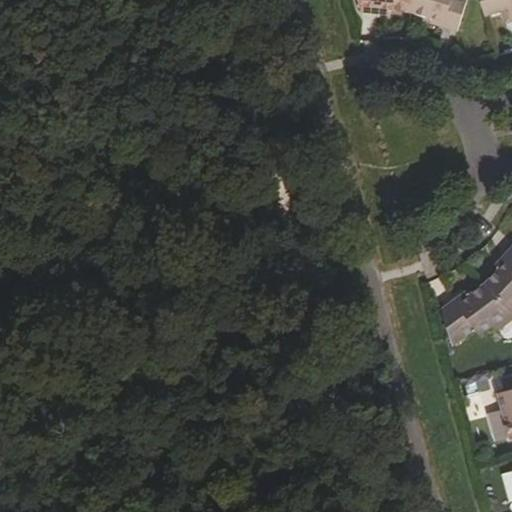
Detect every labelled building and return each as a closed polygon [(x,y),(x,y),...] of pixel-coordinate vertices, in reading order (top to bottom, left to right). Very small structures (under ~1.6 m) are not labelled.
[(412,11),(414,0),(359,0),(363,13),(391,15),(393,8),(412,11)] [(414,0),(412,11),(433,17),(431,23),(458,32),(467,0),(414,0)] [(506,23),(511,21),(511,0),(482,0),(487,16),(503,11),(506,23)] [(499,269),(486,282),(511,310),(511,245),(495,264),(499,269)] [(511,320),(511,310),(486,282),(470,294),(467,290),(442,308),(452,346),(476,329),(481,334),(494,325),(499,331),(511,320)] [(509,439),(511,438),(511,388),(497,393),(509,439)]
